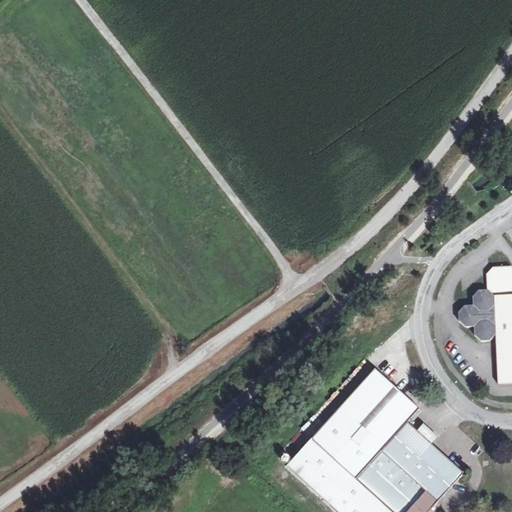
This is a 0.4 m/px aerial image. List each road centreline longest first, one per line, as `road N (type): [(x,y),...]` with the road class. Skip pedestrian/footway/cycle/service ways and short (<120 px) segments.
road 1 (track): [(511,38),(406,184),(299,288),(0,506)]
road 2 (track): [(299,288),(80,0)]
road 3 (unclassified): [(437,262),(418,314),(426,357),(459,402),(511,421)]
